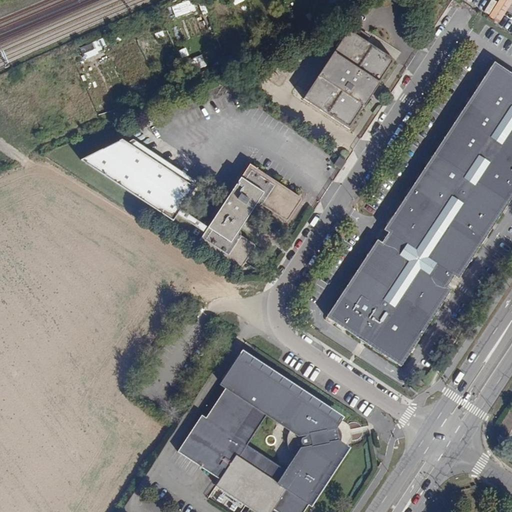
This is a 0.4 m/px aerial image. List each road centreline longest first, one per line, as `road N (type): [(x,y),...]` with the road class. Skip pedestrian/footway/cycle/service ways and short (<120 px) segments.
road 1 (residential): [(466,10),(279,296),(281,327),(425,431)]
road 2 (unknown): [(511,210),(398,373),(310,321),(368,226)]
road 3 (unknown): [(368,226),(483,46)]
road 4 (secondary): [(511,303),(425,431)]
road 5 (secondary): [(511,327),(442,441)]
